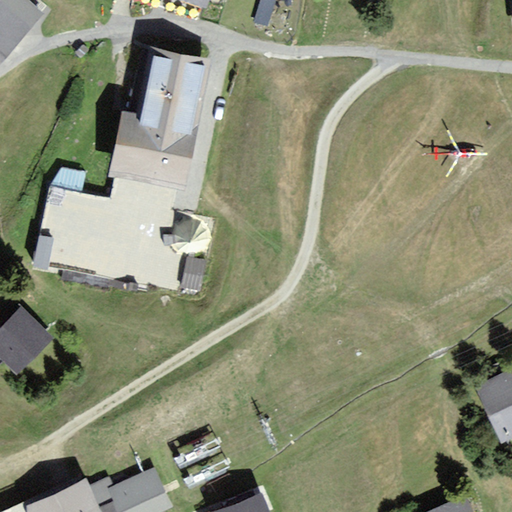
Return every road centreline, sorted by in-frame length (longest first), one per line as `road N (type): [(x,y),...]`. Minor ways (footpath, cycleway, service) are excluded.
road 1 (track): [(0,464),(282,294),(304,257),(333,117),(400,54)]
road 2 (track): [(44,38),(72,25),(170,26),(291,48),(511,63)]
